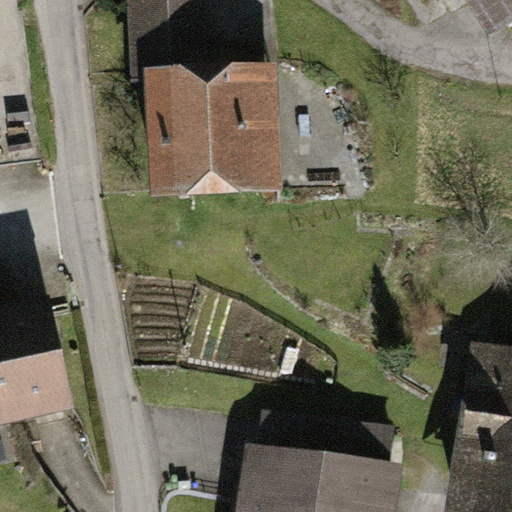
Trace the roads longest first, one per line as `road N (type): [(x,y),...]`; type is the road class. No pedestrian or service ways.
road 1 (unclassified): [(136,511),(87,238),(61,0)]
road 2 (track): [(332,0),(396,39),(511,50)]
